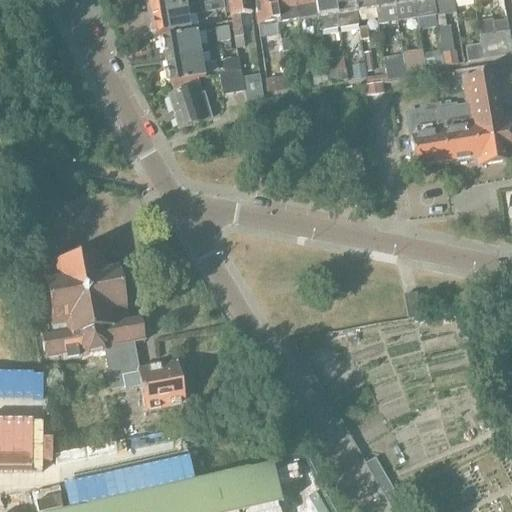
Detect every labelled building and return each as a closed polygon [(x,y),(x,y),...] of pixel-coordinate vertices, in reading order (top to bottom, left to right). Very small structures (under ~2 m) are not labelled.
[(143,0),(144,0),(148,2),(149,12),(196,5),(195,0),(143,0)] [(226,0),(232,39),(241,38),(238,16),(249,14),(247,0),(226,0)] [(272,0),(252,0),(259,37),(278,34),(277,25),(272,0)] [(272,0),(277,25),(296,22),(292,0),(272,0)] [(292,0),(296,22),(315,19),(312,0),(292,0)] [(312,0),(315,19),(317,32),(336,29),(331,0),(312,0)] [(331,0),(336,29),(357,26),(356,23),(355,13),(352,0),(331,0)] [(375,20),(372,0),(352,0),(355,13),(356,23),(375,20)] [(376,26),(395,23),(392,0),(372,0),(375,20),(376,26)] [(392,0),(395,23),(415,20),(411,0),(392,0)] [(435,17),(432,0),(411,0),(415,20),(433,17),(434,17),(435,17)] [(454,14),(451,0),(432,0),(435,17),(443,15),(454,14)] [(196,5),(149,12),(151,22),(148,24),(149,32),(153,33),(153,35),(189,29),(187,17),(224,10),(222,1),(207,3),(196,5)] [(445,28),(443,15),(435,17),(434,17),(436,29),(445,28)] [(491,21),(483,22),(477,23),(481,46),(479,46),(481,61),(511,56),(508,33),(505,21),(492,24),(491,21)] [(227,28),(214,30),(216,44),(229,42),(227,28)] [(365,28),(357,29),(359,41),(366,40),(365,28)] [(161,40),(157,42),(159,49),(163,51),(163,54),(164,60),(200,54),(207,53),(205,46),(198,47),(196,32),(160,38),(161,40)] [(450,35),(439,37),(441,51),(452,49),(450,35)] [(287,39),(279,41),(281,53),(289,52),(287,39)] [(481,61),(479,46),(465,49),(467,63),(481,61)] [(424,71),(423,68),(421,54),(421,51),(420,51),(401,54),(402,56),(405,74),(424,71)] [(441,55),(444,67),(444,68),(457,65),(455,52),(441,55)] [(431,53),(421,54),(423,68),(433,66),(431,53)] [(166,70),(163,73),(164,80),(168,82),(168,83),(170,83),(196,78),(204,77),(200,54),(164,60),(165,67),(166,70)] [(372,74),(369,54),(362,55),(364,66),(365,75),(372,74)] [(382,59),(385,77),(386,82),(396,81),(392,57),(382,59)] [(225,74),(232,73),(239,71),(237,60),(222,62),(225,74)] [(326,71),(324,72),(326,85),(328,84),(346,81),(343,60),(324,63),(326,71)] [(364,66),(351,68),(353,80),(365,78),(365,75),(364,66)] [(462,79),(467,108),(459,110),(459,107),(438,111),(437,108),(421,110),(422,113),(406,116),(415,168),(475,159),(477,167),(509,162),(508,153),(511,152),(511,122),(499,124),(491,74),(490,75),(488,66),(461,71),(462,79)] [(326,85),(324,72),(310,74),(313,87),(326,85)] [(218,76),(220,89),(221,97),(243,93),(241,80),(239,73),(218,76)] [(241,80),(243,93),(245,103),(262,100),(258,77),(241,80)] [(267,94),(288,90),(286,77),(265,81),(267,94)] [(366,85),(386,82),(385,77),(384,77),(365,80),(366,85),(366,86),(366,85)] [(171,89),(173,96),(167,98),(177,130),(209,119),(202,95),(201,95),(199,88),(196,78),(170,83),(171,89)] [(364,99),(368,99),(383,96),(381,84),(362,88),(364,99)] [(362,177),(358,153),(358,152),(340,155),(344,180),(362,177)] [(50,180),(37,183),(42,205),(56,202),(50,180)] [(136,372),(137,371),(134,357),(136,357),(135,350),(133,350),(132,343),(143,341),(139,319),(126,321),(116,265),(103,268),(101,255),(53,264),(55,277),(42,279),(52,334),(40,337),(44,359),(65,355),(66,362),(104,355),(108,377),(120,374),(136,372)] [(415,295),(403,297),(407,321),(419,319),(415,295)] [(464,315),(455,316),(458,335),(467,333),(464,315)] [(136,372),(144,414),(184,406),(176,364),(137,371),(136,372)] [(124,389),(120,374),(108,377),(107,377),(110,392),(124,389)] [(373,461),(364,466),(391,511),(400,506),(391,491),(373,461)]
